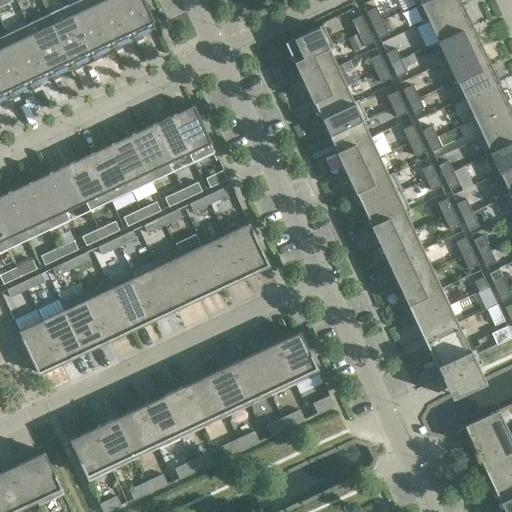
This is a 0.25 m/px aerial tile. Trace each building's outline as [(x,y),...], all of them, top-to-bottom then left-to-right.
[(111,41),(91,0),(80,0),(69,5),(69,4),(69,5),(90,51),(94,61),(102,57),(97,48),(110,41),(111,41)] [(132,31),(116,0),(91,0),(111,41),(110,41),(115,51),(122,48),(118,38),(131,32),(132,31)] [(116,0),(132,31),(131,32),(136,42),(143,38),(138,28),(154,21),(143,0),(116,0)] [(462,4),(459,0),(425,0),(415,5),(424,23),(428,21),(428,20),(462,4)] [(472,25),(462,4),(428,20),(428,21),(438,41),(472,25)] [(90,51),(69,5),(68,5),(49,15),(48,14),(70,60),(69,61),(74,71),(81,67),(77,57),(90,51)] [(366,12),(372,25),(381,21),(375,8),(366,12)] [(70,60),(48,14),(48,15),(28,24),(27,24),(49,70),(53,80),(61,77),(56,67),(69,61),(70,60)] [(367,28),(362,18),(352,22),(357,33),(367,28)] [(386,31),(381,21),(372,25),(377,35),(386,31)] [(49,70),(27,24),(27,25),(7,34),(7,33),(7,34),(28,80),(33,90),(40,86),(35,77),(49,70)] [(284,42),(294,63),(328,47),(328,48),(333,46),(323,24),(284,42)] [(481,45),(472,25),(438,41),(447,61),(481,45)] [(373,42),(367,28),(357,33),(363,46),(373,42)] [(28,80),(7,34),(6,34),(7,34),(0,37),(0,73),(8,89),(7,90),(12,100),(19,96),(15,86),(28,80)] [(490,64),(481,45),(447,61),(456,80),(490,64)] [(328,47),(294,63),(303,82),(337,66),(328,48),(328,47)] [(386,54),(390,64),(399,59),(395,49),(386,54)] [(385,67),(379,54),(369,58),(375,72),(385,67)] [(405,72),(399,59),(390,64),(396,76),(405,72)] [(498,81),(490,64),(456,80),(464,97),(498,81)] [(346,86),(337,66),(303,82),(312,101),(346,86)] [(390,78),(385,67),(375,72),(380,82),(390,78)] [(502,91),(498,81),(464,97),(473,118),(474,119),(508,103),(507,100),(510,99),(505,90),(502,91)] [(402,90),(408,102),(417,98),(412,85),(402,90)] [(353,101),(346,86),(312,101),(320,119),(354,103),(353,101)] [(401,102),(396,91),(387,96),(392,106),(401,102)] [(422,108),(417,98),(408,102),(413,112),(422,108)] [(367,119),(358,99),(353,101),(354,103),(320,119),(328,136),(362,120),(363,121),(367,119)] [(406,112),(401,102),(392,106),(396,117),(406,112)] [(511,122),(511,111),(508,103),(474,119),(473,118),(469,120),(478,138),(511,122)] [(190,107),(171,116),(188,153),(192,162),(193,162),(193,161),(213,152),(213,153),(214,152),(215,151),(198,115),(195,116),(190,107)] [(188,153),(171,116),(159,122),(159,123),(152,126),(152,125),(150,126),(168,162),(188,153)] [(362,120),(328,136),(336,153),(370,137),(363,121),(362,120)] [(511,122),(478,138),(487,157),(491,155),(490,153),(511,143),(511,122)] [(418,138),(412,125),(402,129),(409,143),(418,138)] [(168,162),(150,126),(138,131),(139,132),(132,136),(131,135),(130,135),(152,181),(171,171),(172,172),(173,172),(168,162)] [(422,131),(427,141),(436,137),(431,127),(422,131)] [(152,181),(130,135),(117,141),(118,142),(111,146),(110,144),(109,145),(131,191),(131,190),(151,181),(151,182),(152,181)] [(379,157),(370,137),(336,153),(345,172),(379,157)] [(440,147),(436,137),(427,141),(431,151),(440,147)] [(425,151),(418,138),(409,143),(415,156),(425,151)] [(511,143),(490,153),(491,155),(499,173),(511,166),(511,143)] [(131,191),(109,145),(97,151),(97,152),(90,155),(90,154),(89,155),(110,201),(111,201),(110,200),(130,191),(131,191)] [(110,201),(89,155),(76,160),(77,162),(70,165),(69,164),(68,164),(85,201),(89,211),(90,210),(109,200),(110,201)] [(388,175),(379,157),(345,172),(354,192),(388,176),(388,175)] [(438,166),(443,175),(452,171),(447,161),(438,166)] [(85,201),(68,164),(56,170),(56,171),(49,175),(48,173),(47,174),(65,211),(85,201)] [(436,175),(431,164),(421,169),(426,179),(436,175)] [(511,193),(511,166),(499,173),(509,193),(510,195),(511,193)] [(209,187),(226,179),(222,170),(205,178),(208,177),(212,185),(209,187)] [(458,184),(452,171),(443,175),(449,188),(458,184)] [(401,191),(392,173),(388,175),(388,176),(354,192),(362,209),(401,191)] [(65,211),(47,174),(35,180),(35,181),(28,184),(28,183),(27,184),(48,230),(49,230),(48,229),(68,220),(69,220),(65,211)] [(441,185),(436,175),(426,179),(431,190),(441,185)] [(197,182),(180,189),(185,199),(201,191),(201,190),(198,192),(194,183),(197,182)] [(48,230),(27,184),(14,189),(15,191),(8,194),(7,193),(6,193),(28,239),(48,229),(48,230)] [(224,187),(207,195),(210,204),(228,195),(224,187)] [(185,199),(180,189),(164,197),(164,198),(167,196),(171,205),(168,206),(185,199)] [(410,210),(401,191),(362,209),(371,227),(405,211),(405,212),(410,210)] [(28,239),(6,193),(0,196),(0,234),(7,249),(7,248),(27,239),(27,240),(28,239)] [(210,204),(207,195),(189,204),(193,212),(210,204)] [(453,212),(447,198),(437,203),(443,216),(453,212)] [(156,201),(139,209),(143,218),(160,210),(157,211),(153,203),(156,201)] [(457,207),(462,217),(471,213),(466,203),(457,207)] [(143,218),(139,209),(122,217),(123,217),(126,216),(130,224),(127,225),(127,226),(143,218)] [(178,209),(161,217),(165,225),(182,217),(178,209)] [(405,211),(371,227),(380,247),(381,247),(381,245),(414,230),(405,212),(405,211)] [(459,225),(453,212),(443,216),(449,229),(459,225)] [(476,223),(471,213),(462,217),(467,227),(476,223)] [(165,225),(161,217),(144,225),(147,233),(165,225)] [(115,220),(98,228),(102,237),(119,230),(119,229),(116,231),(112,222),(115,221),(115,220)] [(268,265),(248,223),(225,234),(244,276),(268,265)] [(102,237),(98,228),(81,236),(81,237),(85,235),(88,243),(85,245),(86,245),(102,237)] [(132,230),(115,238),(119,246),(136,238),(132,230)] [(423,249),(414,230),(381,245),(381,247),(390,265),(423,249)] [(244,276),(225,234),(202,245),(221,286),(244,276)] [(471,250),(465,237),(455,242),(461,255),(471,250)] [(119,246),(115,238),(98,246),(102,255),(119,246)] [(73,240),(57,248),(61,257),(78,249),(77,249),(74,250),(70,242),(73,240)] [(476,246),(480,256),(489,251),(485,241),(476,246)] [(221,286),(202,245),(180,255),(177,248),(176,249),(199,297),(221,286)] [(61,257),(57,248),(40,255),(40,256),(43,254),(47,263),(44,264),(44,265),(61,257)] [(199,297),(176,249),(153,260),(176,308),(199,297)] [(432,269),(423,249),(390,265),(398,283),(399,284),(432,269)] [(477,264),(471,250),(461,255),(468,268),(477,264)] [(494,261),(489,251),(480,256),(485,266),(494,261)] [(87,252),(69,260),(73,268),(91,260),(87,252)] [(32,259),(15,267),(20,276),(36,268),(33,269),(29,261),(32,260),(32,259)] [(73,268),(69,260),(52,268),(56,276),(73,268)] [(176,308),(153,260),(152,260),(155,267),(135,276),(132,270),(130,271),(153,319),(176,308)] [(20,276),(15,267),(0,274),(2,274),(6,282),(3,284),(20,276)] [(441,288),(432,269),(399,284),(398,283),(397,283),(407,304),(441,288)] [(153,319),(130,271),(107,281),(130,329),(153,319)] [(41,273),(24,281),(27,289),(45,281),(41,273)] [(488,287),(483,276),(474,281),(478,292),(488,287)] [(492,280),(496,290),(505,286),(501,276),(492,280)] [(27,289),(24,281),(6,289),(10,297),(27,289)] [(130,329),(107,281),(84,292),(107,340),(130,329)] [(510,296),(505,286),(496,290),(501,300),(510,296)] [(449,305),(441,288),(407,304),(416,323),(417,322),(416,321),(449,305)] [(107,340),(84,292),(62,303),(84,351),(107,340)] [(84,351),(62,303),(60,303),(63,310),(42,320),(61,362),(84,351)] [(504,320),(496,304),(487,309),(494,325),(504,320)] [(457,323),(449,305),(416,321),(417,322),(424,338),(457,323)] [(61,362),(42,320),(18,331),(38,373),(61,362)] [(479,370),(457,323),(424,338),(443,378),(442,378),(445,386),(451,398),(485,382),(479,370)] [(511,337),(507,326),(491,333),(496,345),(511,337)] [(319,373),(299,331),(275,342),(295,384),(319,373)] [(295,384),(275,342),(253,353),(272,395),(295,384)] [(272,395),(253,353),(230,364),(249,405),(272,395)] [(249,405),(230,364),(207,374),(226,416),(249,405)] [(226,416),(207,374),(184,385),(204,427),(226,416)] [(204,427),(184,385),(161,396),(181,437),(204,427)] [(334,406),(329,395),(312,403),(317,414),(334,406)] [(181,437),(161,396),(138,407),(158,448),(181,437)] [(158,448),(138,407),(115,417),(135,459),(158,448)] [(299,409),(283,417),(287,427),(304,419),(299,409)] [(473,445),(474,444),(481,459),(511,444),(511,439),(503,421),(498,410),(464,425),(469,437),(473,445)] [(135,459),(115,417),(93,428),(112,470),(135,459)] [(287,427),(283,417),(266,425),(271,435),(287,427)] [(112,470),(93,428),(69,439),(88,481),(112,470)] [(254,431),(237,438),(242,449),(259,441),(254,431)] [(242,449),(237,438),(220,446),(225,457),(242,449)] [(511,474),(511,444),(481,459),(492,484),(511,474)] [(43,451),(20,462),(40,505),(63,494),(43,451)] [(208,452),(191,460),(196,470),(213,462),(208,452)] [(196,470),(191,460),(174,468),(179,478),(196,470)] [(40,505),(20,462),(0,471),(0,479),(14,509),(35,499),(38,505),(40,505)] [(162,474),(145,481),(150,492),(167,484),(162,474)] [(511,474),(492,484),(501,501),(511,495),(511,474)] [(0,511),(6,511),(14,509),(0,479),(0,511)] [(150,492),(145,481),(129,489),(133,500),(150,492)] [(116,495),(99,503),(102,511),(106,511),(121,506),(116,495)] [(511,511),(511,495),(501,501),(505,511),(511,511)]
